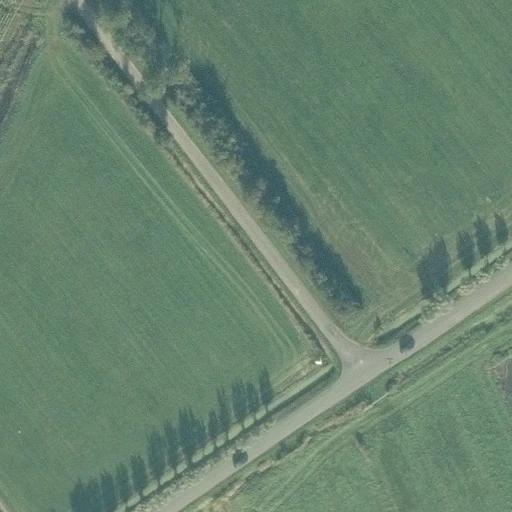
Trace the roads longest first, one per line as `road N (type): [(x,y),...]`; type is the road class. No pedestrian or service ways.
road 1 (unclassified): [(364,372),(76,0)]
road 2 (unclassified): [(364,372),(163,511)]
road 3 (unclassified): [(364,372),(511,271)]
